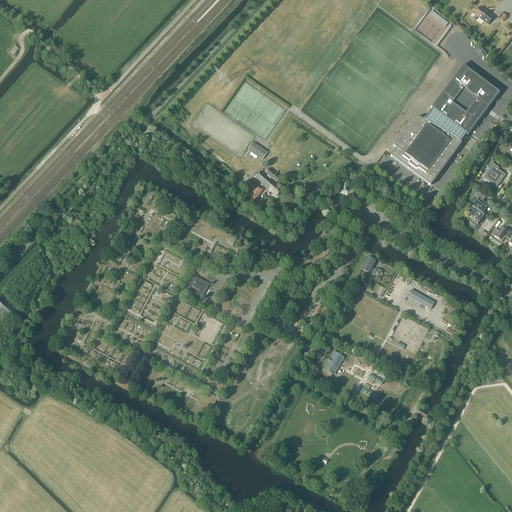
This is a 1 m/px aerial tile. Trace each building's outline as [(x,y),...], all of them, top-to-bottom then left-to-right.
[(475,15),(488,25),(494,17),(481,7),(479,9),(478,9),(478,10),(477,11),(477,12),(475,15)] [(15,46),(10,52),(14,55),(19,49),(15,46)] [(396,148),(391,155),(431,185),(434,181),(461,144),(460,143),(466,135),(467,136),(499,93),(462,66),(430,108),(432,110),(424,121),(421,119),(418,119),(415,119),(412,120),(411,121),(410,121),(404,129),(398,138),(395,143),(393,146),(396,148)] [(267,153),(253,143),(248,150),(262,160),(267,153)] [(498,169),(499,168),(492,163),(488,168),(489,169),(483,177),(496,186),(498,183),(499,183),(506,174),(498,169)] [(254,178),(268,190),(276,197),(283,189),(280,186),(279,187),(270,179),(271,178),(277,183),(280,178),(269,169),(265,173),(268,175),(266,176),(261,171),(254,178)] [(255,187),(247,181),(243,186),(251,193),(255,187)] [(257,186),(251,193),(250,195),(255,200),(263,190),(257,186)] [(478,199),(472,207),(474,209),(474,208),(482,214),(488,205),(483,201),(486,196),(480,192),(476,197),(478,199)] [(467,217),(466,219),(475,225),(476,224),(477,224),(484,215),(482,214),(474,208),(474,209),(467,217)] [(495,229),(491,235),(499,240),(503,235),(510,240),(511,236),(511,232),(503,226),(502,228),(501,227),(498,231),(495,229)] [(487,235),(482,231),(478,237),(483,240),(487,235)] [(368,257),(365,263),(372,267),(375,261),(368,257)] [(372,267),(365,263),(361,269),(368,273),(372,267)] [(194,276),(186,290),(202,298),(209,284),(194,276)] [(434,303),(412,290),(411,290),(408,297),(412,299),(430,310),(434,303)] [(320,303),(313,315),(317,317),(318,317),(321,319),(327,308),(324,306),(320,303)] [(335,353),(325,370),(328,372),(332,375),(343,357),(339,355),(335,353)]
